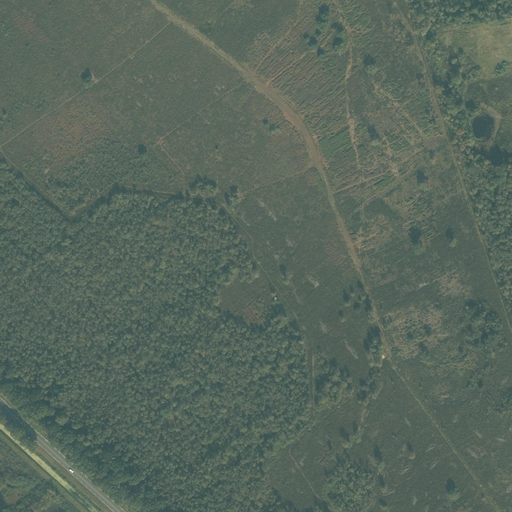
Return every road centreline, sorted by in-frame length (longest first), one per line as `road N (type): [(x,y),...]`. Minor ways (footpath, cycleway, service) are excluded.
road 1 (unclassified): [(164,511),(0,372)]
road 2 (primary): [(120,511),(0,402)]
